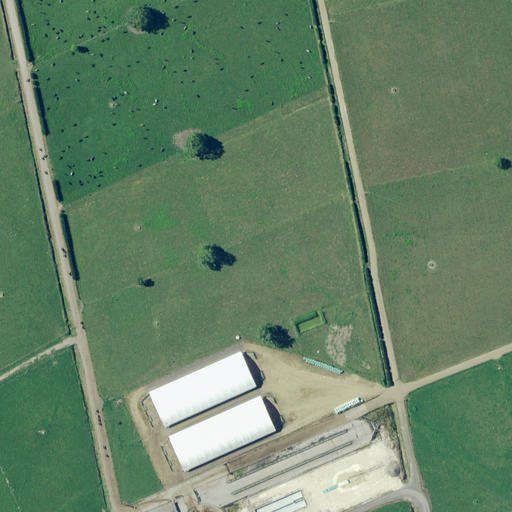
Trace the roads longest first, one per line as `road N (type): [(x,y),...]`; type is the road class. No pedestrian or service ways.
road 1 (track): [(10,0),(117,511)]
road 2 (track): [(129,511),(511,347)]
road 3 (track): [(320,0),(398,392)]
